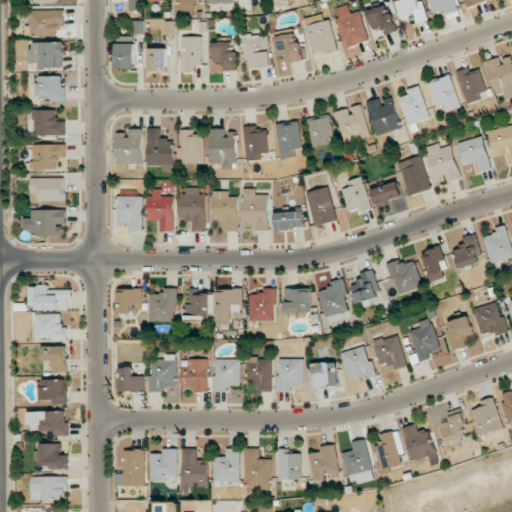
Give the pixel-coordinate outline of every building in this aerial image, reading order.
[(417,23),(428,20),(423,0),(421,0),(417,1),(417,0),(397,0),(401,17),(415,14),(417,23)] [(429,0),(433,13),(445,10),(446,14),(458,11),(455,0),(429,0)] [(361,11),(351,13),(349,4),(336,8),(345,47),(369,41),(361,11)] [(383,27),(385,34),(398,30),(393,12),(388,14),(385,5),(367,11),(373,30),(383,27)] [(63,10),(30,11),(30,26),(26,26),(26,35),(63,34),(63,10)] [(324,49),(326,54),(339,51),(331,18),(306,24),(312,51),(324,49)] [(244,36),(247,68),(271,66),(268,34),(244,36)] [(303,61),(301,41),(295,41),(295,34),(277,35),(278,55),(289,55),(290,61),(303,61)] [(202,65),(203,37),(182,36),(182,71),(196,71),(196,65),(202,65)] [(64,42),(35,42),(35,50),(30,50),(31,63),(41,63),(41,68),(64,68),(64,42)] [(232,42),(213,42),(214,71),(237,71),(237,51),(232,51),(232,42)] [(116,68),(135,68),(136,44),(117,43),(116,68)] [(149,48),(150,71),(167,71),(167,48),(149,48)] [(497,100),(511,95),(511,55),(487,62),(497,100)] [(481,68),(471,72),(470,67),(457,72),(468,104),(491,96),(481,68)] [(447,112),(462,107),(451,75),(429,82),(438,107),(445,105),(447,112)] [(63,76),(39,76),(38,96),(52,96),(52,100),(66,101),(66,87),(63,87),(63,76)] [(431,119),(420,85),(406,90),(408,95),(400,97),(410,126),(431,119)] [(367,104),(378,135),(402,127),(391,96),(367,104)] [(336,112),(343,136),(354,133),(356,141),(371,137),(362,104),(336,112)] [(66,136),(66,121),(58,121),(58,110),(29,109),(29,135),(66,136)] [(314,146),(336,141),(330,115),(308,120),(314,146)] [(296,157),(296,149),(302,149),(301,122),(278,123),(280,158),(296,157)] [(507,154),(510,164),(511,163),(511,125),(489,130),(495,157),(507,154)] [(245,127),(247,160),(263,160),(263,153),(269,153),(268,126),(245,127)] [(148,165),(162,165),(162,171),(174,170),(173,139),(161,139),(161,128),(148,128),(148,165)] [(225,128),(211,129),(212,164),(222,163),(222,169),(237,169),(237,132),(225,132),(225,128)] [(117,132),(117,163),(143,164),(143,129),(130,129),(130,132),(117,132)] [(205,136),(194,136),(194,130),(182,129),(181,163),(205,164),(205,136)] [(479,172),(491,169),(484,136),(458,142),(463,165),(477,162),(479,172)] [(426,147),(438,185),(462,177),(452,144),(441,148),(439,143),(426,147)] [(33,144),(33,168),(67,167),(66,144),(33,144)] [(411,196),(433,188),(420,155),(398,163),(411,196)] [(65,200),(65,177),(31,178),(32,201),(65,200)] [(373,209),(363,179),(341,185),(349,212),(359,209),(360,213),(373,209)] [(378,205),(403,198),(398,181),(372,189),(378,205)] [(206,187),(180,187),(181,221),(192,221),(193,231),(206,231),(206,187)] [(270,230),(269,194),(256,195),(256,188),(243,189),(244,224),(255,224),(255,231),(270,230)] [(336,222),(331,188),(309,191),(314,225),(336,222)] [(175,231),(175,196),(162,196),(162,189),(150,189),(149,219),(161,219),(161,230),(175,231)] [(238,197),(229,197),(229,191),(213,191),(213,219),(225,219),(226,231),(239,231),(238,197)] [(118,226),(130,226),(130,231),(144,231),(144,193),(119,192),(118,226)] [(32,209),(32,218),(24,218),(24,230),(32,230),(32,235),(63,235),(63,224),(67,224),(67,209),(32,209)] [(277,229),(304,228),(304,211),(276,212),(277,229)] [(494,228),(495,233),(484,237),(492,263),(511,257),(511,246),(505,225),(494,228)] [(483,263),(476,234),(455,238),(461,268),(483,263)] [(443,269),(448,267),(442,246),(423,252),(431,281),(445,277),(443,269)] [(388,264),(400,294),(423,285),(413,261),(404,265),(402,259),(388,264)] [(329,282),(330,288),(320,291),(325,316),(350,311),(344,279),(329,282)] [(71,309),(71,290),(49,290),(49,285),(31,285),(31,309),(71,309)] [(119,313),(136,313),(136,304),(144,303),(143,288),(118,289),(119,313)] [(177,288),(165,288),(165,293),(151,293),(151,321),(177,321),(177,288)] [(251,321),(277,321),(276,288),(261,288),(261,294),(250,294),(251,321)] [(287,313),(312,312),(311,288),(286,288),(287,313)] [(233,324),(233,312),(243,312),(243,289),(219,289),(218,324),(233,324)] [(186,322),(210,321),(210,290),(190,291),(191,304),(186,304),(186,322)] [(509,332),(498,300),(474,309),(483,334),(496,330),(498,336),(509,332)] [(62,314),(36,313),(36,339),(68,339),(68,323),(62,323),(62,314)] [(466,336),(475,333),(469,316),(446,323),(454,350),(469,345),(466,336)] [(441,349),(431,318),(420,321),(422,327),(410,331),(420,361),(431,358),(429,353),(441,349)] [(408,366),(399,334),(374,341),(381,364),(391,361),(394,370),(408,366)] [(376,376),(367,345),(342,352),(350,379),(362,375),(363,380),(376,376)] [(68,346),(43,346),(43,360),(53,360),(53,372),(68,371),(68,346)] [(167,392),(167,387),(178,387),(178,354),(166,354),(166,359),(154,359),(154,377),(150,377),(151,392),(167,392)] [(257,391),(273,391),(274,358),(248,357),(247,382),(257,382),(257,391)] [(305,359),(279,358),(279,391),(293,392),(293,386),(304,386),(305,359)] [(209,359),(189,359),(189,367),(182,367),(183,386),(194,386),(195,392),(209,392),(209,359)] [(242,359),(216,359),(215,392),(229,392),(229,385),(241,385),(242,359)] [(313,363),(314,387),(339,386),(338,362),(313,363)] [(144,376),(135,376),(134,367),(120,368),(120,392),(144,391),(144,376)] [(67,404),(67,379),(42,379),(41,400),(53,400),(53,404),(67,404)] [(511,391),(501,394),(509,424),(511,423),(511,391)] [(471,406),(481,436),(504,428),(495,398),(471,406)] [(68,411),(29,411),(30,431),(54,430),(54,435),(68,435),(68,411)] [(447,444),(466,436),(462,426),(467,424),(463,414),(439,423),(447,444)] [(403,428),(414,462),(437,454),(428,428),(419,431),(417,424),(403,428)] [(378,435),(379,444),(376,445),(381,468),(407,463),(400,430),(378,435)] [(344,452),(350,484),(375,479),(367,439),(352,442),(354,450),(344,452)] [(68,468),(69,455),(62,455),(62,443),(38,443),(38,460),(42,460),(41,468),(68,468)] [(311,453),(314,482),(341,479),(338,445),(320,446),(321,452),(311,453)] [(242,448),(227,448),(227,456),(215,457),(216,482),(242,482),(242,448)] [(261,448),(247,448),(246,486),(273,486),(273,458),(260,458),(261,448)] [(147,450),(122,449),(122,486),(146,486),(147,450)] [(151,480),(179,481),(179,449),(163,449),(163,454),(152,453),(151,480)] [(183,486),(209,486),(210,461),(198,461),(198,449),(184,449),(183,486)] [(302,479),(302,453),(291,453),(291,449),(279,449),(279,479),(302,479)] [(68,476),(32,477),(32,500),(69,499),(68,476)]
